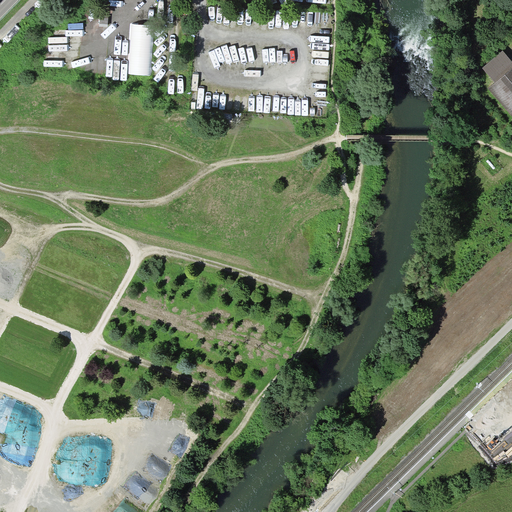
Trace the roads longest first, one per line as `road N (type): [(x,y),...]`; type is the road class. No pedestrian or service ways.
road 1 (track): [(364,133),(346,250),(300,352),(176,511)]
road 2 (track): [(345,137),(293,155),(232,160),(151,204),(0,185)]
road 3 (track): [(323,299),(140,247),(96,229),(50,196)]
road 4 (track): [(140,247),(56,407),(20,511)]
road 5 (track): [(252,410),(0,302)]
road 6 (track): [(205,173),(160,145),(0,130)]
road 7 (track): [(96,229),(48,235),(0,327)]
